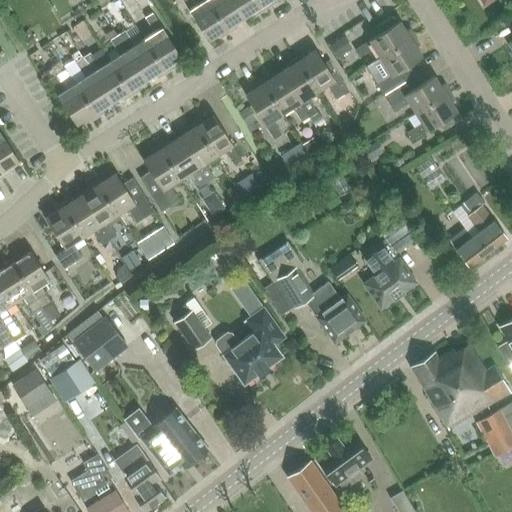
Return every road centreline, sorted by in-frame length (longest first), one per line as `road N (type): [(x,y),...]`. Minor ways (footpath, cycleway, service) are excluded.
road 1 (tertiary): [(189,511),(511,264)]
road 2 (residential): [(63,168),(299,13),(337,0)]
road 3 (residential): [(511,145),(420,0)]
